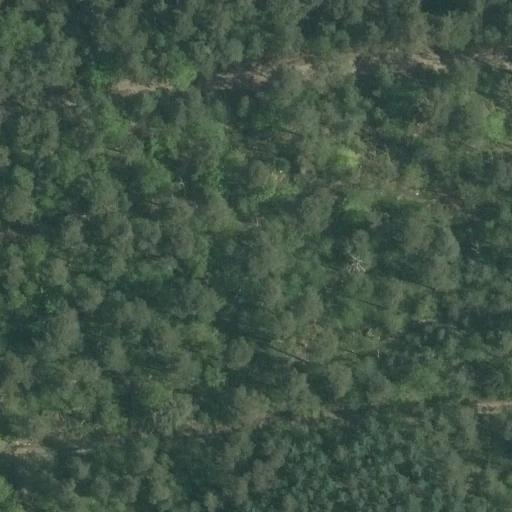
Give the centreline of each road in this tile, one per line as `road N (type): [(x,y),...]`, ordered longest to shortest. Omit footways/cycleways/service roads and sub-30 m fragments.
road 1 (track): [(511,61),(218,79),(0,112)]
road 2 (track): [(16,452),(511,407)]
